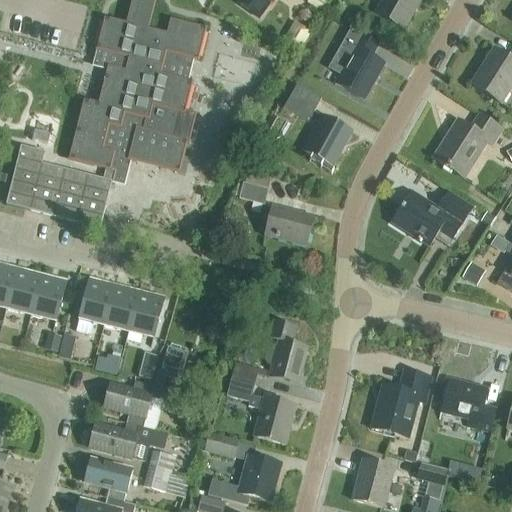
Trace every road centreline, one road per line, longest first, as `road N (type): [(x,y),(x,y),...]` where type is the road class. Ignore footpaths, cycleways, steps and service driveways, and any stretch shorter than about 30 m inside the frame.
road 1 (unclassified): [(347,301),(353,230),(380,157),(469,0)]
road 2 (unclassified): [(305,511),(333,408),(347,301)]
road 3 (residential): [(172,250),(69,267),(0,245)]
road 4 (unclassified): [(511,336),(347,301)]
road 5 (unclassified): [(38,511),(53,431),(42,400),(0,384)]
